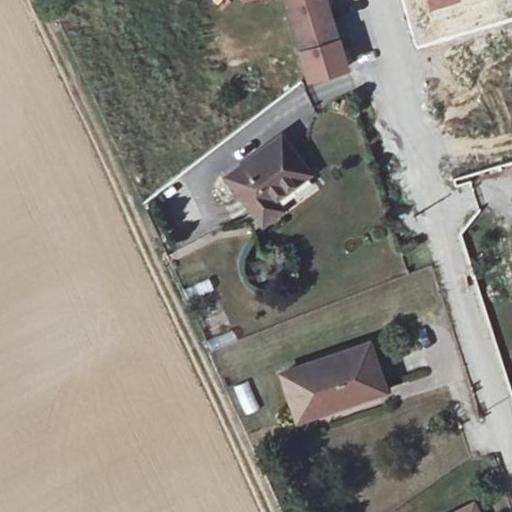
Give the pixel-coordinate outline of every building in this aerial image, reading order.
[(281,0),(307,82),(352,68),(331,0),(281,0)] [(430,0),(433,10),(461,1),(460,0),(430,0)] [(313,180),(281,133),(224,175),(267,234),(289,217),(279,203),(313,180)] [(212,351),(238,342),(233,329),(208,338),(212,351)] [(387,382),(372,339),(283,371),(303,421),(325,415),(320,402),(387,382)]
